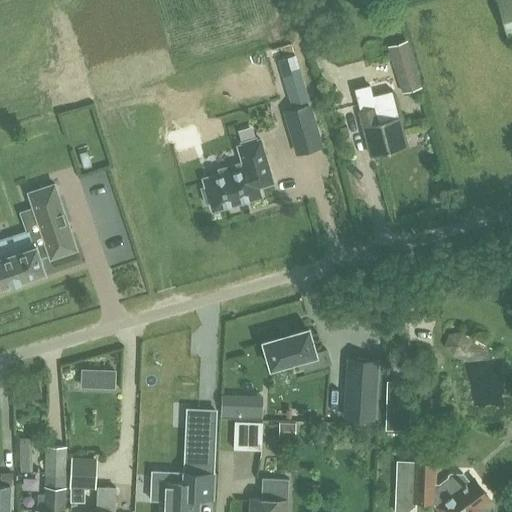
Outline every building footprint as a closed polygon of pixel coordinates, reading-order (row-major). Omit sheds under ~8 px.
[(511,0),(496,0),(508,35),(511,34),(511,0)] [(403,92),(421,86),(407,39),(388,45),(403,92)] [(300,96),(316,89),(300,54),(284,61),(300,96)] [(370,83),(354,87),(359,110),(358,110),(362,126),(364,126),(372,156),(408,147),(400,116),(399,117),(392,89),(372,94),(370,83)] [(315,126),(309,105),(286,112),(292,133),(315,126)] [(257,140),(257,137),(241,142),(242,144),(238,145),(243,162),(219,169),(220,173),(204,178),(206,186),(202,187),(206,203),(211,202),(213,210),(261,196),(258,186),(273,182),(261,139),(257,140)] [(88,150),(80,153),(84,168),(93,165),(88,150)] [(36,244),(34,245),(29,230),(0,240),(0,285),(8,283),(8,284),(23,279),(23,278),(45,271),(41,257),(50,254),(51,257),(77,249),(55,183),(29,192),(46,243),(37,246),(36,244)] [(308,328),(264,341),(271,366),(301,358),(305,369),(331,362),(327,350),(316,354),(308,328)] [(349,356),(345,417),(376,419),(380,358),(349,356)] [(80,386),(98,387),(99,368),(81,367),(80,386)] [(15,385),(19,401),(23,401),(42,396),(38,380),(15,385)] [(387,389),(387,399),(412,399),(405,390),(387,389)] [(243,395),(222,395),(221,417),(242,418),(243,395)] [(185,471),(185,472),(213,473),(213,465),(215,410),(188,408),(186,464),(185,471)] [(261,449),(262,421),(234,420),(233,448),(261,449)] [(296,434),(296,422),(279,422),(279,434),(296,434)] [(21,470),(34,470),(33,449),(33,438),(20,438),(21,470)] [(65,511),(66,511),(67,487),(67,446),(46,446),(45,485),(44,494),(37,494),(36,510),(37,510),(36,511),(65,511)] [(96,488),(98,457),(72,456),(71,487),(70,502),(87,502),(88,488),(96,488)] [(436,484),(437,462),(396,460),(394,511),(407,511),(416,505),(416,502),(434,503),(440,511),(480,511),(481,507),(492,499),(475,477),(469,481),(463,473),(453,473),(439,484),(436,484)] [(11,483),(11,484),(14,484),(14,471),(3,471),(3,483),(11,483)] [(152,480),(151,499),(163,499),(162,511),(197,511),(198,496),(212,497),(213,473),(185,472),(185,482),(152,480)] [(289,499),(290,478),(262,477),(262,498),(252,498),(251,511),(287,511),(288,499),(289,499)] [(10,511),(11,484),(11,483),(3,483),(0,483),(0,511),(10,511)] [(113,511),(115,490),(99,490),(97,511),(113,511)]
